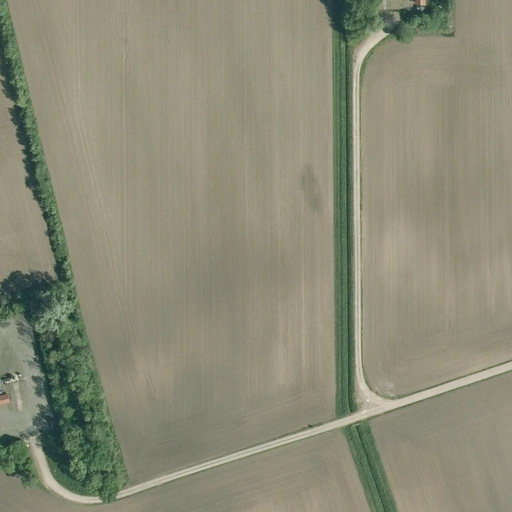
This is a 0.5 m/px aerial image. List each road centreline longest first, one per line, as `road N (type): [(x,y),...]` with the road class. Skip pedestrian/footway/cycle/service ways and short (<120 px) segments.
road 1 (track): [(35,433),(50,488),(84,503),(511,369)]
road 2 (track): [(380,411),(360,379),(356,58),(390,13)]
